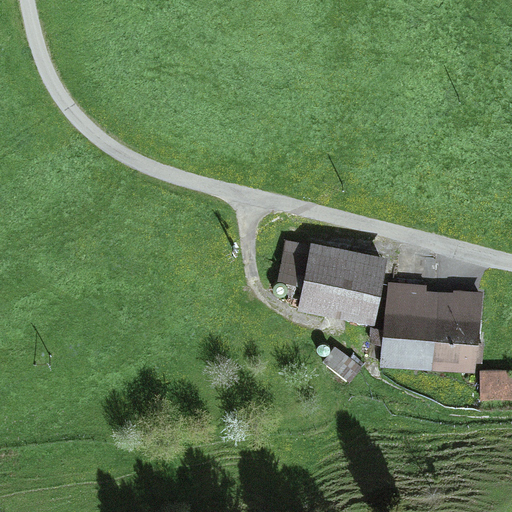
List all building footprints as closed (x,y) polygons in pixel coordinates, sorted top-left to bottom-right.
[(369,316),(379,261),(283,242),(276,281),(278,281),(281,282),(283,283),(289,284),(291,283),(294,282),(296,282),(298,282),(300,284),(303,287),(304,287),(301,304),(369,316)] [(271,291),(273,294),(276,296),(279,296),(282,295),(284,293),(285,291),(286,288),(285,285),(283,283),(281,282),(278,281),(276,281),(272,284),(271,287),(271,291)] [(291,297),(296,298),(300,297),(302,294),(303,290),(303,287),(300,284),(298,282),(296,282),(294,282),(291,283),(289,284),(287,288),(287,294),(291,297)] [(368,341),(381,343),(379,358),(470,363),(474,313),(475,314),(477,295),(453,294),(452,311),(385,306),(382,329),(370,327),(368,341)] [(321,344),(316,346),(315,351),(317,355),(322,357),(326,354),(327,352),(327,350),(325,345),(323,344),(321,344)] [(478,400),(510,400),(510,371),(478,372),(478,400)]
